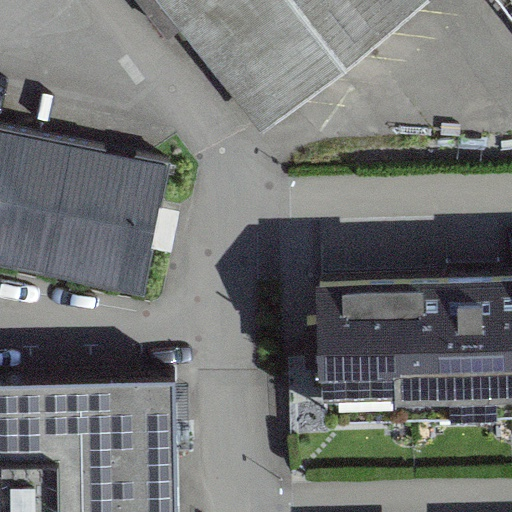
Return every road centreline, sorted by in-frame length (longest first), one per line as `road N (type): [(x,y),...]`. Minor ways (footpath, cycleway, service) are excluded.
road 1 (residential): [(216,203),(511,196)]
road 2 (unknown): [(216,484),(511,487)]
